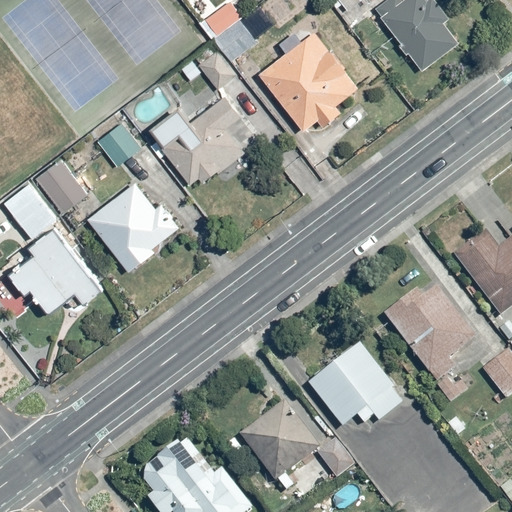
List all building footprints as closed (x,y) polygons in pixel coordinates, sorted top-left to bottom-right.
[(216,33),(212,35),(232,61),(258,41),(237,14),(241,11),(232,0),(230,0),(205,20),(216,33)] [(338,0),(348,13),(364,0),(338,0)] [(437,0),(399,0),(380,15),(401,42),(397,45),(404,54),(407,51),(422,71),(460,41),(445,22),(451,17),(437,0)] [(358,87),(314,31),(259,74),(303,130),(317,119),(323,126),(341,112),(335,105),(358,87)] [(212,46),(182,70),(190,81),(203,71),(217,90),(221,86),(232,99),(245,89),(234,75),(238,72),(219,48),(216,50),(212,46)] [(202,176),(204,180),(245,153),(239,142),(250,135),(225,97),(188,120),(180,107),(151,126),(189,184),(202,176)] [(141,147),(121,121),(96,140),(116,166),(141,147)] [(87,194),(59,158),(35,177),(63,213),(87,194)] [(130,271),(161,246),(159,243),(179,226),(161,204),(156,208),(134,181),(88,219),(130,271)] [(7,204),(35,240),(55,224),(60,220),(31,184),(7,204)] [(55,224),(35,240),(29,244),(38,255),(12,276),(26,293),(32,289),(52,314),(79,293),(88,305),(107,290),(55,224)] [(501,315),(511,306),(511,233),(498,244),(486,228),(453,253),(501,315)] [(479,333),(438,281),(422,293),(417,286),(384,312),(437,381),(456,366),(449,356),(479,333)] [(308,382),(343,426),(356,415),(362,422),(372,414),(377,419),(404,398),(359,341),(308,382)] [(511,392),(511,351),(508,347),(482,366),(505,397),(511,392)] [(469,387),(456,371),(438,386),(451,402),(469,387)] [(320,445),(283,398),(239,433),(276,480),(320,445)] [(181,441),(178,437),(152,458),(153,461),(139,472),(153,490),(146,496),(158,511),(170,511),(172,511),(245,511),(253,506),(223,468),(216,473),(187,436),(181,441)] [(353,462),(336,441),(319,455),(336,476),(353,462)]
